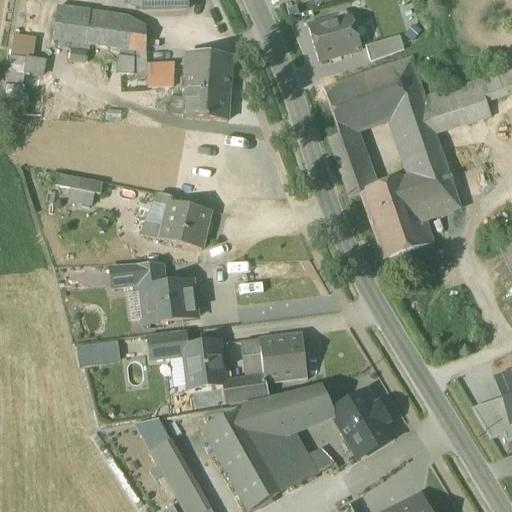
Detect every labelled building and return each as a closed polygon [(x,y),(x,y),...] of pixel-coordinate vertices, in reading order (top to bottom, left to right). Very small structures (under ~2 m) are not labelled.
[(186,0),(143,0),(144,12),(187,11),(186,0)] [(52,41),(120,51),(127,52),(147,51),(144,29),(129,18),(127,29),(102,26),(103,15),(56,8),(52,41)] [(102,26),(127,29),(129,18),(103,15),(102,26)] [(310,29),(320,63),(360,51),(353,29),(355,25),(354,20),(345,15),(339,16),(337,20),(310,29)] [(13,36),(10,58),(26,60),(26,59),(32,60),(36,40),(13,36)] [(365,49),(370,65),(404,53),(399,38),(365,49)] [(87,54),(71,51),(69,64),(85,67),(87,54)] [(116,75),(123,77),(135,78),(146,78),(146,66),(147,55),(147,51),(127,52),(120,51),(116,75)] [(184,88),(190,89),(229,92),(231,61),(187,57),(184,88)] [(21,89),(23,77),(26,60),(10,58),(5,87),(21,89)] [(26,59),(26,60),(23,77),(43,80),(46,62),(32,60),(26,59)] [(389,123),(405,118),(426,111),(423,102),(409,62),(323,92),(339,137),(340,140),(350,136),(389,123)] [(147,90),(177,89),(176,64),(146,66),(146,78),(147,90)] [(460,106),(469,126),(485,120),(480,104),(511,93),(511,87),(508,75),(454,92),(460,106)] [(147,90),(146,78),(135,78),(123,77),(123,92),(147,90)] [(0,117),(25,121),(29,97),(20,96),(21,89),(5,87),(0,117)] [(227,121),(229,92),(190,89),(187,118),(227,121)] [(426,111),(435,137),(469,126),(454,92),(423,102),(426,111)] [(435,137),(426,111),(405,118),(413,144),(435,137)] [(405,118),(389,123),(402,163),(440,153),(435,137),(413,144),(405,118)] [(354,149),(350,136),(340,140),(339,137),(328,141),(333,156),(354,149)] [(354,149),(333,156),(338,170),(359,163),(354,149)] [(393,183),(403,210),(417,206),(418,208),(455,195),(440,153),(402,163),(407,178),(393,183)] [(338,170),(349,201),(361,196),(360,194),(375,189),(363,162),(359,163),(338,170)] [(94,196),(100,197),(103,185),(57,176),(55,188),(70,191),(94,196)] [(361,196),(382,261),(430,246),(423,225),(418,208),(417,206),(403,210),(393,183),(375,189),(360,194),(361,196)] [(91,208),(94,196),(70,191),(68,203),(91,208)] [(157,196),(140,237),(142,238),(159,242),(168,203),(169,199),(172,199),(172,198),(158,195),(157,196)] [(418,208),(423,225),(461,212),(455,195),(418,208)] [(159,242),(201,252),(210,213),(199,211),(168,203),(159,242)] [(491,228),(501,251),(511,245),(511,238),(511,236),(505,222),(491,228)] [(511,245),(501,251),(498,252),(511,282),(511,245)] [(163,267),(134,268),(110,268),(113,292),(136,289),(137,295),(143,294),(143,293),(165,290),(164,287),(166,287),(163,267)] [(147,322),(147,326),(195,320),(190,284),(166,287),(164,287),(165,290),(143,293),(143,294),(147,322)] [(147,322),(143,294),(137,295),(124,296),(127,325),(147,322)] [(148,338),(151,362),(185,357),(184,349),(186,349),(184,334),(148,338)] [(264,377),(265,386),(267,386),(268,385),(306,381),(301,336),(259,341),(261,355),(264,377)] [(243,343),(245,357),(261,355),(259,341),(243,343)] [(76,349),(79,368),(116,363),(114,344),(76,349)] [(185,357),(190,391),(223,387),(222,384),(223,384),(218,345),(186,349),(184,349),(185,357)] [(264,377),(261,355),(245,357),(247,380),(264,377)] [(511,375),(495,382),(501,400),(510,425),(511,425),(511,424),(511,375)] [(223,387),(226,406),(269,399),(267,386),(265,386),(264,377),(247,380),(223,384),(222,384),(223,387)] [(244,413),(263,444),(293,432),(332,416),(331,414),(332,413),(320,389),(241,409),(243,413),(244,413)] [(332,416),(358,461),(393,440),(384,425),(387,423),(378,407),(374,409),(365,394),(332,413),(331,414),(332,416)] [(510,425),(501,400),(473,410),(491,441),(504,437),(506,444),(511,442),(511,428),(511,425),(510,425)] [(246,511),(253,511),(290,491),(263,444),(244,413),(243,413),(202,433),(246,511)] [(134,427),(151,456),(168,446),(155,423),(134,427)] [(305,455),(293,432),(263,444),(290,491),(316,476),(305,455)] [(205,511),(168,446),(151,456),(183,511),(205,511)] [(305,455),(316,476),(328,469),(318,449),(305,455)]
